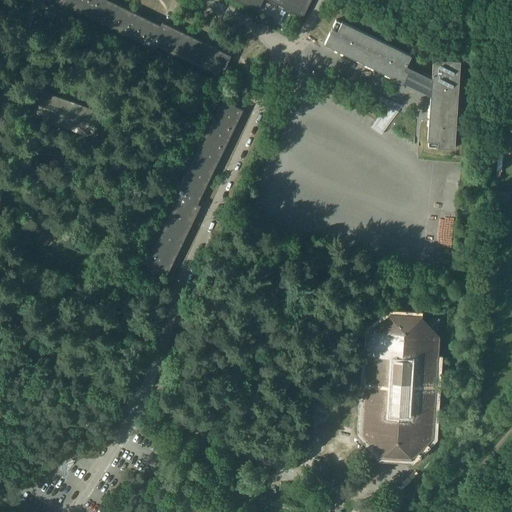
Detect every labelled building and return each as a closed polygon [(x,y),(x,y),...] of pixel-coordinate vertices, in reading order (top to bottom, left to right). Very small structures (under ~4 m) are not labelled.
[(221,76),(231,55),(162,22),(161,25),(109,0),(56,0),(57,0),(155,48),(156,45),(221,76)] [(236,0),(258,11),(263,0),(269,0),(303,17),(311,0),(236,0)] [(54,20),(56,13),(46,10),(44,16),(54,20)] [(411,55),(342,21),(337,31),(332,28),(330,32),(325,43),(404,82),(409,71),(431,83),(428,140),(438,141),(438,146),(442,147),(455,148),(460,60),(433,58),(432,77),(406,65),(411,55)] [(502,102),(510,102),(511,76),(511,73),(504,72),(502,102)] [(43,91),(34,116),(96,138),(105,113),(43,91)] [(146,264),(167,274),(201,205),(198,203),(243,109),(222,99),(175,197),(178,199),(146,264)] [(511,122),(504,122),(502,151),(511,151),(511,122)] [(494,191),(494,199),(504,200),(504,192),(494,191)] [(382,454),(391,454),(401,455),(411,455),(432,437),(438,337),(437,335),(438,319),(421,318),(420,316),(400,315),(391,314),(389,316),(372,315),(371,331),(370,332),(363,433),(382,454)]
